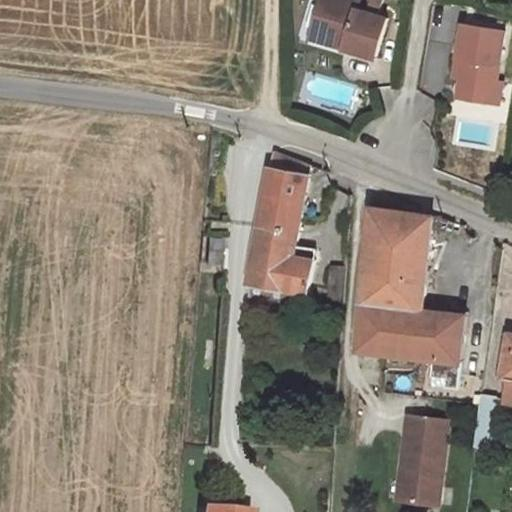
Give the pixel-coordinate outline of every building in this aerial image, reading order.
[(358,0),(320,0),(312,29),(348,39),(345,48),(377,57),(388,18),(379,15),(367,12),(358,9),(360,0),(358,0)] [(383,0),(370,0),(368,8),(380,11),(383,0)] [(459,97),(493,103),(497,80),(505,31),(464,24),(456,71),(463,72),(462,78),(459,97)] [(348,39),(312,29),(310,37),(345,48),(348,39)] [(499,104),(503,81),(497,80),(493,103),(499,104)] [(298,243),(312,167),(276,152),(252,284),(309,294),(316,260),(296,256),(298,243)] [(373,207),(366,278),(361,349),(434,358),(431,384),(459,388),(467,315),(424,310),(433,230),(446,233),(449,220),(435,216),(373,207)] [(221,266),(223,240),(210,239),(208,265),(221,266)] [(316,260),(318,247),(298,243),(296,256),(316,260)] [(343,308),(346,267),(331,265),(327,306),(343,308)] [(307,305),(309,294),(252,284),(251,294),(307,305)] [(498,397),(483,395),(476,446),(498,449),(504,402),(502,399),(498,399),(498,397)] [(451,420),(409,415),(402,467),(408,468),(408,474),(401,480),(398,499),(440,504),(451,420)] [(498,449),(476,446),(474,459),(496,462),(498,449)]
